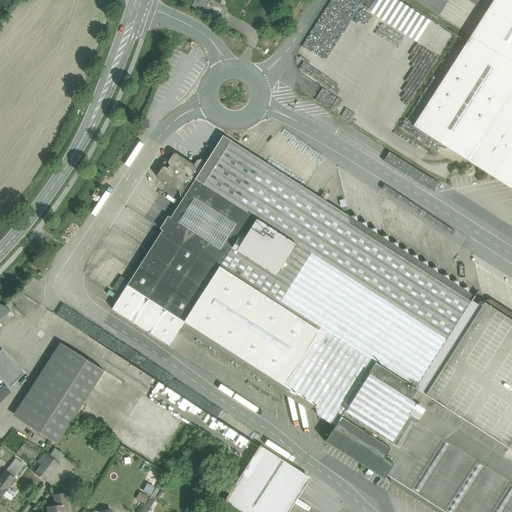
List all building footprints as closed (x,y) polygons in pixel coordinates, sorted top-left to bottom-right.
[(413,41),(426,17),(396,0),(329,0),(302,48),(304,49),(302,52),(315,59),(318,52),(324,56),(326,52),(330,55),(339,39),(334,36),(339,28),(370,46),(382,24),(413,41)] [(511,0),(493,0),(413,126),(511,189),(511,0)] [(322,96),(319,103),(337,111),(343,99),(322,88),(319,95),(322,96)] [(358,222),(350,224),(349,216),(223,135),(206,163),(201,160),(197,161),(195,165),(195,166),(196,168),(195,170),(200,173),(196,179),(252,216),(296,244),(276,276),(236,250),(232,247),(220,266),(259,291),(260,289),(320,327),(375,363),(416,388),(474,296),(470,293),(462,295),(460,287),(452,289),(450,281),(442,282),(440,281),(439,273),(431,275),(429,267),(421,269),(419,261),(411,262),(409,254),(401,256),(399,248),(391,250),(390,242),(382,244),(380,243),(378,235),(370,236),(368,228),(360,230),(358,222)] [(195,165),(176,153),(173,154),(168,161),(168,162),(169,164),(170,165),(168,168),(165,166),(162,167),(157,175),(158,177),(178,190),(179,189),(181,196),(183,198),(195,179),(196,179),(200,173),(195,170),(196,168),(195,166),(195,165)] [(196,179),(195,179),(183,198),(162,230),(220,267),(220,266),(232,247),(252,216),(196,179)] [(446,254),(461,230),(385,182),(379,192),(386,196),(381,203),(388,208),(384,214),(394,220),(388,230),(417,249),(423,239),(446,254)] [(296,244),(252,216),(232,247),(236,250),(276,276),(296,244)] [(116,223),(83,271),(119,295),(154,243),(126,224),(123,227),(116,223)] [(220,267),(162,230),(138,269),(195,305),(220,267)] [(320,327),(260,289),(259,291),(220,266),(220,267),(195,305),(181,327),(186,331),(195,329),(197,338),(206,336),(208,345),(217,343),(219,352),(228,350),(231,359),(239,358),(241,366),(250,364),(252,373),(261,371),(263,380),(271,378),(273,387),(283,385),(283,386),(320,327)] [(195,305),(138,269),(112,309),(169,345),(181,327),(195,305)] [(511,314),(505,316),(505,314),(503,315),(502,307),(494,309),(492,301),(484,302),(482,294),(477,291),(474,296),(416,388),(511,450),(511,314)] [(69,321),(75,312),(65,304),(58,313),(69,321)] [(11,311),(1,305),(0,305),(0,314),(2,318),(11,311)] [(375,363),(320,327),(283,386),(285,394),(294,393),(296,401),(304,399),(306,408),(315,406),(317,415),(334,426),(335,426),(375,363)] [(61,343),(15,416),(59,443),(105,370),(61,343)] [(1,350),(0,351),(0,377),(0,378),(10,388),(25,374),(1,350)] [(416,388),(375,363),(335,426),(334,426),(325,441),(384,479),(387,475),(434,400),(416,388)] [(0,400),(11,391),(5,385),(0,389),(0,400)] [(511,511),(511,450),(434,400),(387,475),(390,477),(391,483),(399,482),(399,488),(407,488),(408,494),(416,493),(416,495),(417,495),(418,500),(426,500),(426,506),(434,505),(435,511),(443,511),(442,511),(511,511)] [(283,511),(307,476),(260,446),(225,500),(243,511),(283,511)] [(49,456),(35,474),(45,482),(59,464),(49,456)] [(24,466),(15,459),(10,466),(19,472),(24,466)] [(10,466),(6,471),(15,478),(19,473),(19,472),(10,466)] [(0,478),(0,498),(3,494),(10,500),(16,493),(8,487),(15,478),(6,471),(0,478)] [(157,488),(150,482),(144,488),(152,495),(157,488)] [(65,493),(54,495),(56,506),(48,507),(48,511),(65,511),(66,510),(68,510),(65,493)]
